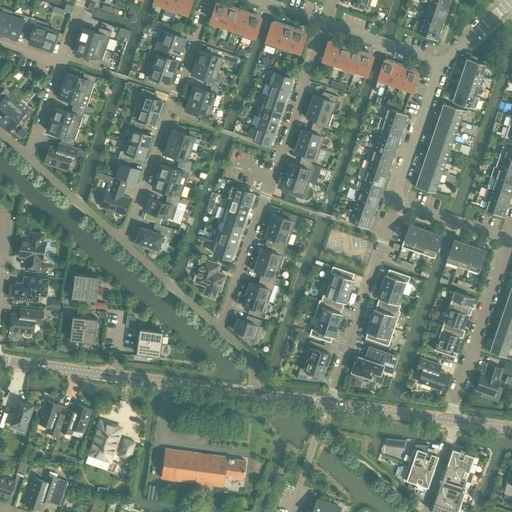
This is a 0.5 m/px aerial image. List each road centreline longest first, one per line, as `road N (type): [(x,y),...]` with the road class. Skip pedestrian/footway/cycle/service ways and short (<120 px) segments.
road 1 (residential): [(323,20),(219,327)]
road 2 (residential): [(123,239),(206,0)]
road 3 (residential): [(327,405),(399,203)]
road 4 (residential): [(507,239),(453,422)]
road 5 (residential): [(399,203),(395,193),(439,62)]
road 6 (tertiary): [(255,395),(114,376)]
road 7 (tertiary): [(453,422),(327,405)]
road 8 (residential): [(29,156),(123,239)]
